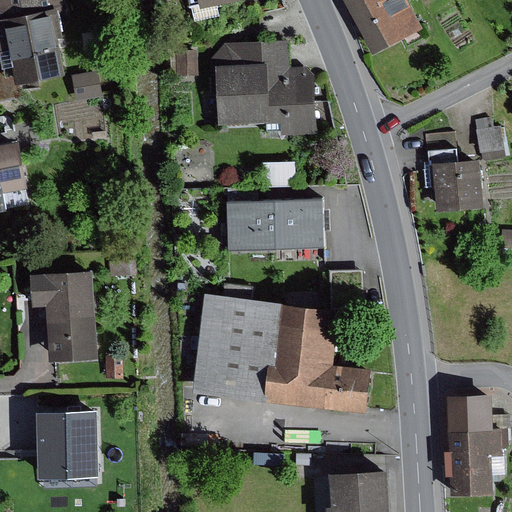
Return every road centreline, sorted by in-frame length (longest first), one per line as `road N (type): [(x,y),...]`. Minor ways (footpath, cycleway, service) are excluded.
road 1 (tertiary): [(361,129),(398,273),(420,511)]
road 2 (residential): [(361,129),(511,63)]
road 3 (tertiary): [(314,0),(361,129)]
